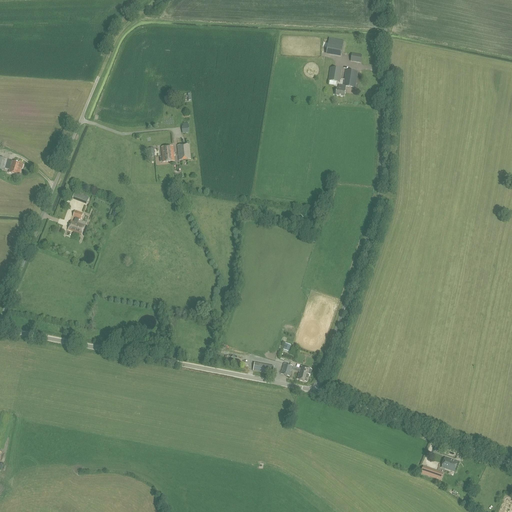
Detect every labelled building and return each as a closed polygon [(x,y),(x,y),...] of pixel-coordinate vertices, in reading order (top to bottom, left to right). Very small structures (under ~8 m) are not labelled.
[(332,53),(335,39),(329,38),(327,52),(332,53)] [(352,54),(351,61),(361,63),(362,56),(352,54)] [(329,80),(339,82),(341,70),(331,68),(329,80)] [(336,96),(344,97),(345,90),(346,87),(355,88),(357,72),(346,71),(344,86),(338,85),(338,89),(337,89),(336,96)] [(177,146),(179,161),(191,160),(189,145),(177,146)] [(162,155),(174,154),(173,146),(161,148),(162,155)] [(163,162),(163,163),(175,161),(174,154),(162,155),(162,156),(162,158),(160,159),(160,162),(163,162)] [(5,169),(8,170),(11,161),(0,157),(0,169),(4,171),(5,169)] [(9,173),(19,176),(21,169),(22,169),(24,164),(11,161),(8,170),(9,170),(9,173)] [(73,198),(87,204),(89,198),(75,193),(73,198)] [(68,230),(82,235),(85,226),(78,223),(79,219),(81,220),(83,214),(75,211),(73,217),(76,218),(74,222),(72,221),(68,230)] [(253,371),(273,375),(274,367),(255,363),(253,371)] [(297,379),(307,382),(309,375),(310,375),(312,369),(301,366),(300,369),(293,366),(284,364),(281,374),(290,377),(292,370),(299,372),(297,379)] [(441,468),(454,472),(458,462),(445,457),(441,468)] [(423,467),(421,473),(441,480),(443,474),(423,467)]
